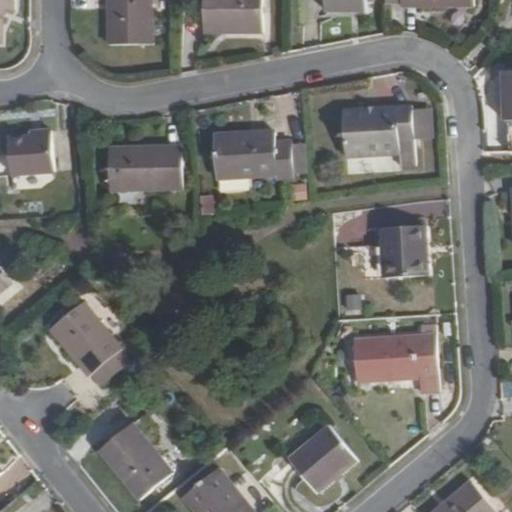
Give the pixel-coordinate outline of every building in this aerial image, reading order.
[(17,0),(0,0),(0,43),(5,43),(7,9),(17,9),(17,0)] [(155,0),(111,0),(112,44),(155,43),(155,0)] [(265,0),(207,0),(208,30),(266,30),(265,0)] [(371,0),(329,0),(330,10),(372,10),(371,0)] [(414,105),(345,108),(348,156),(401,153),(402,165),(417,164),(414,105)] [(278,176),(294,175),(292,143),(276,144),(275,132),(216,136),(218,177),(278,173),(278,176)] [(43,145),(32,145),(11,146),(13,175),(56,172),(53,137),(42,137),(43,145)] [(294,175),(309,174),(307,141),(292,143),(294,175)] [(182,147),(109,152),(111,195),(185,190),(182,147)] [(382,229),(384,278),(404,277),(430,276),(427,226),(382,229)] [(405,284),(404,277),(384,278),(385,286),(405,284)] [(125,348),(81,297),(49,324),(92,375),(94,373),(122,351),(125,348)] [(438,335),(355,339),(358,381),(420,378),(421,393),(442,391),(438,335)] [(132,362),(122,351),(94,373),(104,385),(132,362)] [(357,461),(330,427),(293,460),(320,492),(357,461)] [(175,472),(142,433),(110,460),(141,499),(175,472)] [(257,511),(221,467),(185,497),(197,511),(257,511)] [(498,511),(473,482),(437,511),(498,511)]
